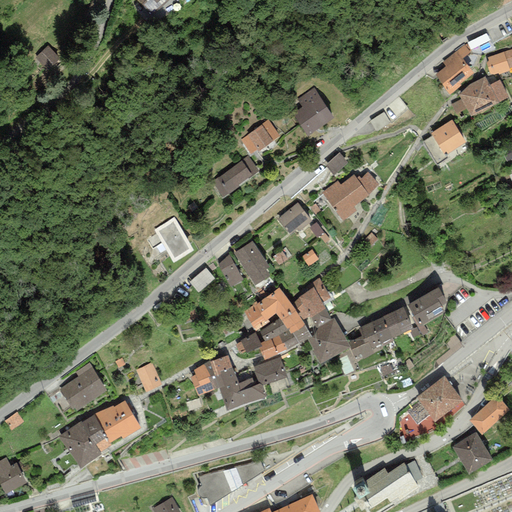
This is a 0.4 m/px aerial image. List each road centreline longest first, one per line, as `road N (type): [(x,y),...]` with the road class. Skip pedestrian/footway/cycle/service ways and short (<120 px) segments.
road 1 (tertiary): [(0,416),(138,311),(426,60),(511,6)]
road 2 (tertiary): [(382,409),(367,403),(17,508)]
road 3 (residential): [(511,289),(486,292),(422,255),(404,209),(409,158),(440,109),(479,71)]
road 4 (residential): [(325,511),(356,475),(452,427),(511,341)]
road 5 (tertiary): [(229,511),(372,429),(382,409)]
road 6 (unclassified): [(0,144),(71,83),(110,0)]
road 7 (residential): [(511,314),(382,409)]
